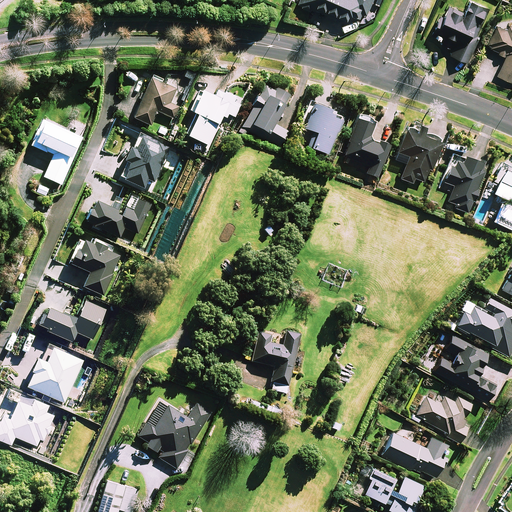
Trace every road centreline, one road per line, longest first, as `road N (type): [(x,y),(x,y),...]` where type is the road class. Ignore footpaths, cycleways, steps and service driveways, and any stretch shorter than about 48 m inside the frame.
road 1 (residential): [(0,340),(105,120),(110,32)]
road 2 (residential): [(378,73),(251,42),(110,32)]
road 3 (residential): [(511,121),(378,73)]
